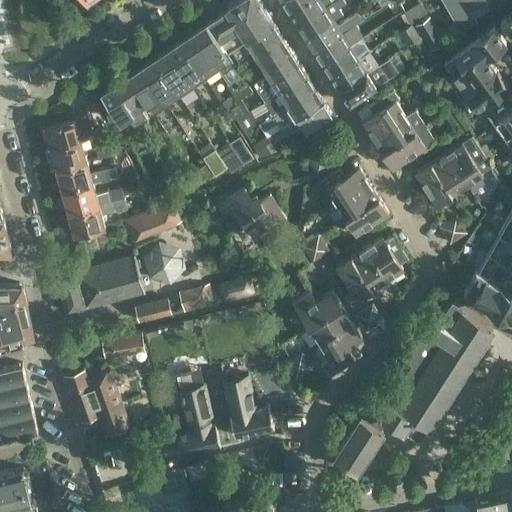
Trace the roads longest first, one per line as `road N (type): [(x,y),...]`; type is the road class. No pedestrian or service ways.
road 1 (residential): [(299,511),(295,493),(431,272)]
road 2 (residential): [(0,100),(158,0)]
road 3 (residential): [(431,272),(435,264),(343,119)]
road 4 (residential): [(72,441),(31,266)]
road 5 (residential): [(511,480),(345,511)]
road 6 (residential): [(31,266),(0,148)]
